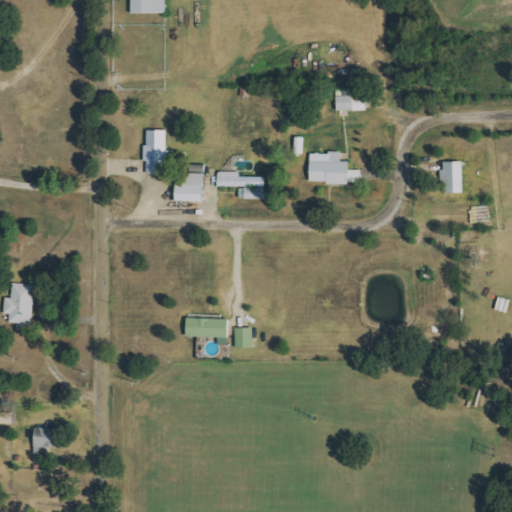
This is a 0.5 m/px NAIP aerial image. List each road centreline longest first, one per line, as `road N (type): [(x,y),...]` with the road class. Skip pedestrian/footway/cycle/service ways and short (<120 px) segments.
road 1 (residential): [(97,511),(101,0)]
road 2 (residential): [(98,221),(367,222),(390,199),(399,139),(425,112),(511,108)]
